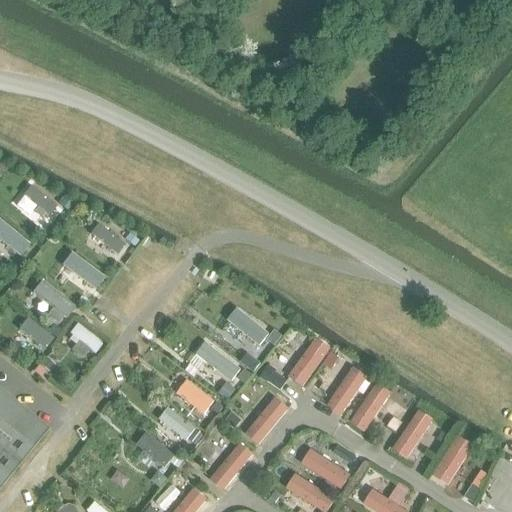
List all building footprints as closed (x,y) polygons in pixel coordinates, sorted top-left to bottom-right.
[(62,198),(57,204),(60,206),(59,206),(66,212),(72,205),(65,199),(64,200),(62,198)] [(1,220),(0,220),(0,237),(9,244),(2,252),(12,260),(27,241),(1,220)] [(115,258),(126,244),(102,224),(90,238),(115,258)] [(129,235),(124,240),(133,248),(138,242),(129,235)] [(61,269),(89,291),(102,275),(74,252),(61,269)] [(49,316),(64,324),(76,300),(39,282),(33,294),(55,305),(49,316)] [(243,346),(256,354),(276,324),(264,315),(243,346)] [(53,325),(48,333),(57,339),(62,332),(53,325)] [(89,348),(99,352),(104,338),(74,325),(67,343),(87,352),(89,348)] [(274,332),(267,341),(274,347),(282,338),(274,332)] [(230,385),(243,368),(207,342),(194,359),(230,385)] [(326,351),(325,348),(322,346),(319,344),(317,344),(314,343),(288,379),(302,389),(328,352),(326,351)] [(247,355),(240,364),(253,374),(260,365),(247,355)] [(45,358),(39,365),(49,373),(55,366),(45,358)] [(268,366),(259,378),(267,384),(276,372),(268,366)] [(39,367),(33,372),(39,378),(45,372),(39,367)] [(244,371),(237,380),(244,386),(251,376),(244,371)] [(363,379),(362,377),(360,374),(356,373),(354,373),(352,371),(326,408),(340,418),(357,392),(365,382),(365,381),(363,379)] [(365,382),(357,392),(363,396),(370,386),(365,382)] [(226,385),(218,395),(227,402),(235,391),(226,385)] [(387,395),(386,393),(383,390),(380,389),(377,389),(375,387),(350,425),(363,434),(389,397),(387,395)] [(0,488),(48,430),(0,391),(0,488)] [(284,411),(284,408),(281,405),(278,404),(276,404),(273,402),(245,437),(258,447),(286,412),(284,411)] [(216,404),(209,412),(216,418),(223,409),(216,404)] [(232,414),(227,421),(233,426),(238,419),(232,414)] [(429,422),(428,420),(425,417),(422,416),(419,416),(417,414),(392,452),(406,461),(431,424),(429,422)] [(393,419),(387,428),(396,434),(402,425),(393,419)] [(165,466),(175,454),(147,432),(138,444),(165,466)] [(196,432),(189,441),(195,446),(203,437),(196,432)] [(442,433),(436,441),(443,446),(449,438),(442,433)] [(469,448),(468,446),(466,443),(462,442),(460,442),(458,440),(433,478),(447,487),(472,449),(469,448)] [(213,482),(214,484),(216,487),(219,489),(222,489),(224,491),(252,456),(240,445),(211,480),(213,482)] [(311,455),(308,456),(306,459),(304,462),(304,464),(303,467),(341,491),(350,477),(312,453),(311,455)] [(347,453),(342,460),(351,466),(356,458),(347,453)] [(174,457),(170,463),(178,470),(184,462),(176,455),(174,457)] [(187,465),(182,471),(189,477),(194,470),(187,465)] [(114,480),(148,502),(155,491),(121,469),(114,480)] [(295,480),(293,481),(290,483),(289,487),(289,489),(288,492),(320,511),(328,511),(335,501),(297,477),(295,480)] [(399,485),(394,493),(405,500),(410,492),(399,485)] [(472,487),(464,501),(473,507),(481,492),(472,487)] [(203,501),(202,499),(200,496),(197,494),(194,494),(192,492),(175,511),(197,511),(205,503),(203,501)] [(373,495),(370,496),(368,499),(366,502),(367,504),(365,507),(373,511),(403,511),(374,493),(373,495)] [(280,498),(273,494),(268,503),(274,507),(280,498)]
